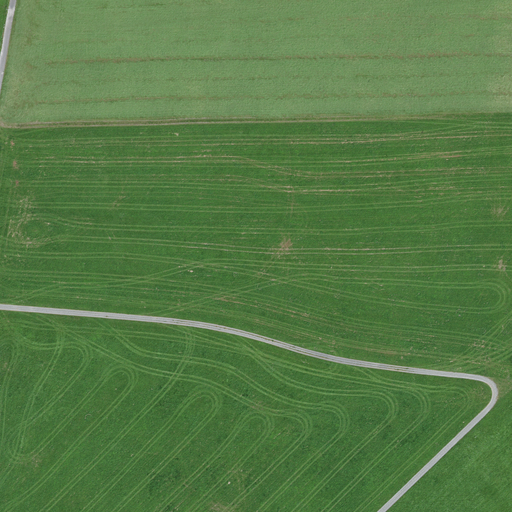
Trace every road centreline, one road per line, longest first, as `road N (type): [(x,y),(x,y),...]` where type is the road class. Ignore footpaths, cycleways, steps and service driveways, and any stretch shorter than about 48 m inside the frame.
road 1 (track): [(0,307),(217,327),(335,359),(483,379),(494,396),(488,408),(381,511)]
road 2 (track): [(488,116),(0,123)]
